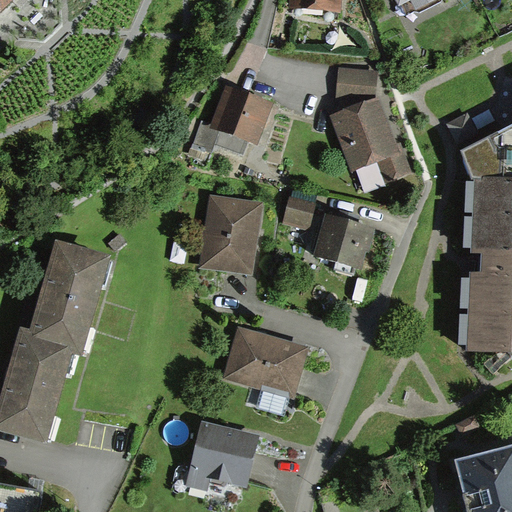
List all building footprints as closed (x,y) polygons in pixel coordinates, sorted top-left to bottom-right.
[(0,0),(0,20),(24,0),(0,0)] [(292,0),(292,9),(339,12),(339,0),(292,0)] [(392,0),(394,5),(403,0),(414,0),(418,9),(436,0),(392,0)] [(375,74),(338,71),(336,97),(373,100),(375,74)] [(271,108),(228,92),(214,130),(203,125),(197,140),(239,156),(245,142),(256,146),(271,108)] [(378,101),(333,118),(361,189),(405,172),(378,101)] [(511,129),(491,140),(501,176),(511,175),(511,129)] [(511,189),(478,189),(474,264),(485,265),(484,284),(473,284),(470,359),(511,360),(511,189)] [(281,223),(306,230),(313,205),(288,197),(281,223)] [(249,272),(256,207),(210,202),(203,266),(249,272)] [(371,233),(330,221),(318,260),(359,272),(371,233)] [(105,259),(57,247),(33,339),(21,336),(0,419),(0,425),(45,437),(68,344),(83,347),(105,259)] [(310,346),(243,324),(226,380),(293,402),(310,346)] [(254,438),(204,426),(193,474),(243,485),(254,438)] [(511,511),(511,446),(454,461),(466,511),(511,511)] [(0,511),(36,511),(39,491),(0,486),(0,511)]
